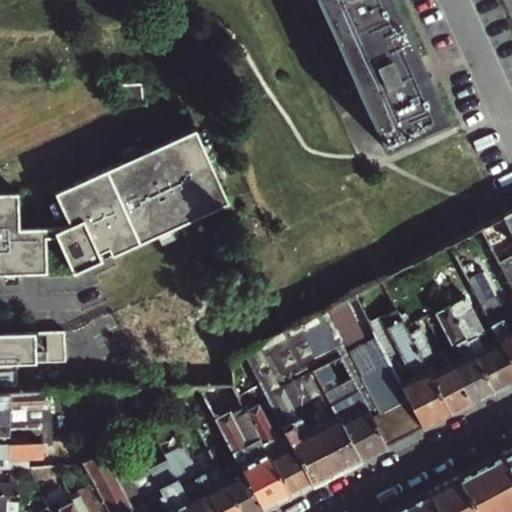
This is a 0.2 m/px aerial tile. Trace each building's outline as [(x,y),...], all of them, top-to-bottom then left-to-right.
[(318,0),(384,147),(448,118),(420,57),(394,0),(318,0)] [(145,85),(120,86),(121,106),(146,105),(145,85)] [(17,187),(0,188),(0,273),(53,271),(51,236),(59,236),(74,270),(229,201),(196,126),(55,188),(70,221),(18,223),(17,187)] [(511,211),(483,227),(511,284),(511,211)] [(466,275),(494,329),(511,362),(511,326),(481,268),(466,275)] [(451,414),(406,328),(381,280),(355,293),(388,357),(399,352),(409,369),(416,376),(401,383),(424,428),(451,414)] [(337,348),(342,358),(360,392),(388,447),(424,428),(401,383),(388,357),(355,293),(299,322),(318,358),(337,348)] [(455,295),(446,299),(494,391),(511,382),(511,362),(494,329),(481,335),(463,300),(458,302),(455,295)] [(494,391),(446,299),(441,302),(445,309),(436,314),(453,346),(444,350),(472,403),(494,391)] [(361,460),(333,406),(315,372),(342,358),(337,348),(318,358),(299,322),(244,351),(291,441),(314,485),(361,460)] [(472,403),(444,350),(435,355),(421,326),(413,330),(410,326),(406,328),(451,414),(472,403)] [(67,330),(0,333),(0,363),(67,360),(67,330)] [(211,412),(222,434),(262,511),(292,496),(269,452),(253,461),(247,448),(249,447),(219,387),(198,387),(211,412)] [(155,389),(160,399),(183,399),(177,388),(155,389)] [(0,420),(35,420),(35,406),(50,406),(50,392),(0,393),(0,420)] [(388,447),(360,392),(333,406),(361,460),(388,447)] [(35,406),(35,420),(51,419),(50,406),(35,406)] [(314,485),(291,441),(282,445),(264,410),(250,417),(269,452),(292,496),(314,485)] [(222,434),(211,412),(202,417),(211,434),(203,438),(218,466),(224,463),(212,439),(222,434)] [(51,435),(51,419),(35,420),(36,427),(41,428),(42,442),(53,441),(59,441),(58,435),(51,435)] [(36,427),(35,420),(0,420),(0,442),(42,442),(41,428),(36,427)] [(261,511),(262,511),(222,434),(212,439),(224,463),(218,466),(241,511),(261,511)] [(0,467),(15,467),(22,467),(27,467),(28,467),(28,456),(53,455),(53,441),(42,442),(0,442),(0,467)] [(149,511),(146,505),(144,501),(133,507),(106,456),(112,453),(110,448),(84,461),(86,464),(95,483),(110,511),(149,511)] [(218,511),(187,451),(177,457),(190,483),(182,486),(195,511),(218,511)] [(511,511),(511,467),(504,453),(458,477),(476,511),(511,511)] [(54,466),(53,455),(28,456),(28,467),(54,466)] [(177,457),(169,461),(182,486),(190,483),(177,457)] [(195,511),(182,486),(169,461),(152,470),(173,511),(195,511)] [(0,492),(21,493),(22,467),(15,467),(15,482),(0,481),(0,492)] [(157,499),(146,505),(149,511),(173,511),(152,470),(133,480),(139,492),(150,487),(157,499)] [(476,511),(458,477),(429,492),(439,511),(476,511)] [(110,511),(95,483),(79,491),(90,511),(110,511)] [(0,492),(0,511),(20,511),(21,493),(0,492)] [(439,511),(429,492),(390,511),(439,511)] [(79,511),(71,496),(57,503),(61,511),(79,511)]
